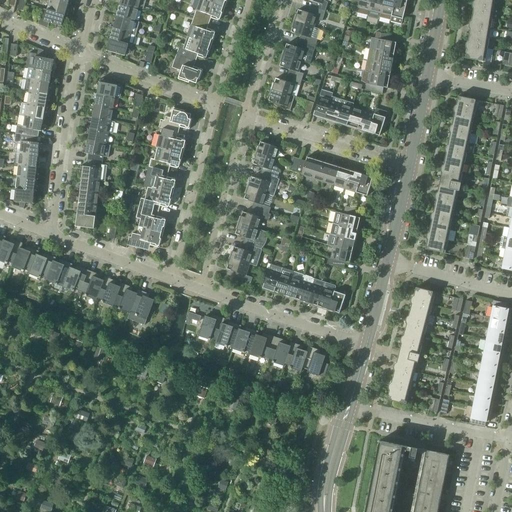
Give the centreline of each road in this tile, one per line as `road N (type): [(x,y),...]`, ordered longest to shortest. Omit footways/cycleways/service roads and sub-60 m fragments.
road 1 (residential): [(199,290),(244,112)]
road 2 (residential): [(171,280),(216,103)]
road 3 (residential): [(52,233),(79,53)]
road 4 (residential): [(366,346),(199,290)]
road 5 (residential): [(409,163),(244,112)]
road 6 (residential): [(507,443),(348,408)]
road 7 (residential): [(216,103),(79,53)]
road 8 (residential): [(511,294),(387,262)]
road 9 (residential): [(171,280),(52,233)]
